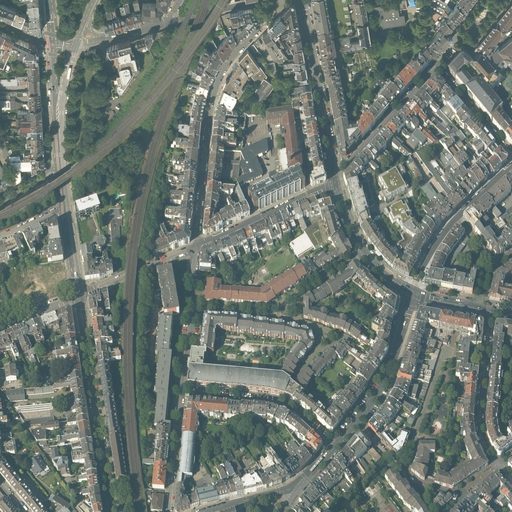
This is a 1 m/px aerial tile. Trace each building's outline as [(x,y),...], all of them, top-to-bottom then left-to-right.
[(156,0),(156,7),(162,8),(161,9),(167,9),(168,2),(170,2),(170,0),(156,0)] [(311,0),(314,9),(315,13),(328,11),(326,0),(311,0)] [(363,0),(361,0),(358,1),(354,1),(357,23),(368,22),(363,0)] [(381,21),(383,29),(392,28),(407,25),(405,15),(402,15),(402,13),(401,11),(408,9),(406,0),(400,0),(396,1),(397,5),(381,8),(381,6),(373,7),(375,17),(383,15),(384,20),(381,21)] [(434,11),(441,16),(444,10),(447,5),(439,1),(439,0),(430,0),(429,4),(427,8),(434,11)] [(458,0),(456,4),(465,13),(470,6),(475,0),(474,0),(458,0)] [(495,23),(504,30),(511,19),(511,0),(508,7),(495,23)] [(39,1),(28,2),(29,10),(30,10),(30,13),(40,12),(39,1)] [(292,4),(291,3),(286,8),(280,14),(286,20),(289,16),(290,16),(291,26),(298,23),(294,4),(292,4)] [(451,10),(447,5),(444,10),(457,22),(461,18),(465,13),(456,4),(451,10)] [(156,7),(142,6),(142,17),(146,17),(151,18),(151,17),(161,18),(161,9),(162,8),(156,7)] [(9,8),(7,7),(3,17),(12,20),(16,11),(9,8)] [(19,11),(16,10),(16,11),(12,20),(21,24),(22,20),(25,14),(23,13),(19,11)] [(252,10),(250,10),(249,10),(243,11),(245,18),(247,18),(248,20),(249,19),(250,20),(256,16),(253,12),(252,10)] [(438,26),(445,19),(453,27),(454,26),(456,24),(457,22),(444,10),(441,16),(434,11),(429,17),(437,25),(438,26)] [(330,20),(328,11),(315,13),(315,18),(317,29),(331,26),(330,20)] [(30,13),(30,16),(29,16),(30,21),(29,23),(31,24),(41,23),(40,12),(30,13)] [(142,23),(140,12),(137,13),(133,14),(135,25),(142,23)] [(241,27),(239,22),(237,13),(232,14),(229,15),(232,25),(236,23),(237,28),(238,28),(241,27)] [(128,15),(126,16),(129,27),(135,25),(133,14),(128,15)] [(286,20),(280,14),(277,18),(275,20),(273,23),(277,30),(281,27),(281,28),(288,22),(286,20)] [(123,17),(119,18),(122,29),(129,27),(126,16),(123,17)] [(253,18),(250,20),(249,19),(248,20),(247,21),(245,23),(250,29),(250,28),(257,21),(257,19),(256,16),(253,18)] [(122,29),(119,18),(116,19),(112,20),(115,30),(122,29)] [(445,19),(438,26),(448,34),(450,31),(453,27),(445,19)] [(41,23),(31,24),(29,23),(22,20),(21,24),(39,32),(42,30),(41,23)] [(108,21),(104,22),(106,31),(106,33),(115,30),(112,20),(108,21)] [(368,22),(357,23),(360,41),(361,49),(372,45),(368,22)] [(245,23),(243,26),(242,28),(241,27),(238,28),(237,29),(238,30),(244,36),(250,29),(245,23)] [(277,30),(273,23),(271,25),(268,28),(279,46),(283,43),(277,33),(279,32),(277,30)] [(288,30),(281,34),(282,37),(290,32),(299,30),(299,27),(298,23),(291,26),(289,28),(289,30),(288,31),(288,30)] [(504,30),(495,23),(491,28),(471,53),(470,53),(464,59),(466,61),(468,59),(469,59),(470,59),(471,60),(471,61),(473,63),(476,61),(479,64),(478,64),(479,65),(482,68),(482,69),(483,69),(486,72),(485,72),(486,73),(488,72),(493,77),(497,73),(495,71),(500,67),(490,55),(486,51),(491,48),(492,49),(496,43),(494,42),(504,30)] [(432,40),(426,47),(436,56),(440,52),(443,49),(448,44),(452,40),(452,38),(448,34),(438,26),(437,25),(428,34),(434,39),(432,40)] [(331,26),(317,29),(318,36),(319,41),(334,38),(332,26),(331,26)] [(279,46),(268,28),(266,30),(267,31),(266,32),(264,32),(270,41),(272,40),(275,44),(274,44),(274,46),(273,46),(279,55),(283,52),(279,46)] [(244,36),(238,30),(235,32),(234,30),(231,31),(232,33),(238,42),(241,39),(244,36)] [(299,30),(290,32),(282,37),(284,40),(289,37),(289,36),(290,35),(291,39),(292,38),(300,36),(300,33),(299,30)] [(238,42),(232,33),(230,35),(227,37),(227,38),(233,48),(238,42)] [(1,44),(6,46),(10,48),(15,38),(13,37),(6,34),(1,44)] [(268,43),(263,34),(260,36),(261,37),(261,36),(262,37),(262,38),(266,45),(269,44),(268,43)] [(209,36),(200,50),(197,55),(195,56),(197,57),(199,59),(200,59),(201,56),(199,56),(201,52),(203,53),(203,51),(208,54),(208,53),(210,54),(210,55),(211,55),(210,57),(211,57),(214,52),(208,47),(211,43),(213,42),(211,39),(209,36)] [(300,36),(292,38),(291,39),(292,44),(292,45),(294,44),(294,48),(302,46),(301,42),(300,36)] [(361,49),(360,41),(351,42),(349,36),(340,37),(342,52),(361,49)] [(511,36),(499,48),(498,47),(490,55),(500,67),(503,65),(500,61),(505,57),(508,61),(511,65),(511,36)] [(22,41),(15,38),(10,48),(10,50),(24,56),(29,44),(22,41)] [(227,38),(217,50),(223,60),(229,52),(233,48),(227,38)] [(334,38),(319,41),(320,47),(322,55),(333,53),(336,52),(334,38)] [(145,39),(136,42),(138,48),(138,50),(142,49),(143,50),(145,49),(146,48),(147,48),(146,46),(147,45),(145,39)] [(256,49),(261,45),(258,39),(253,45),(256,49)] [(130,42),(118,45),(120,50),(131,47),(130,43),(130,42)] [(432,61),(422,51),(411,42),(400,54),(412,64),(421,72),(425,68),(426,68),(428,65),(429,64),(432,61)] [(290,54),(283,43),(279,46),(283,52),(286,57),(290,54)] [(30,44),(29,44),(24,56),(23,58),(24,58),(38,57),(38,56),(38,49),(37,48),(37,47),(31,45),(30,44)] [(32,44),(31,45),(37,47),(37,48),(38,49),(38,56),(39,55),(39,49),(37,46),(32,44)] [(269,45),(269,44),(266,45),(265,47),(274,61),(274,62),(280,61),(277,56),(269,45)] [(10,50),(10,48),(6,46),(4,52),(2,51),(0,54),(0,63),(3,65),(10,50)] [(302,46),(294,48),(295,54),(293,54),(296,58),(304,57),(303,52),(302,46)] [(131,47),(120,50),(117,51),(120,61),(118,61),(119,68),(120,69),(121,72),(120,73),(114,75),(114,76),(107,78),(107,79),(108,84),(109,85),(109,86),(108,87),(107,88),(109,95),(110,96),(119,93),(120,92),(120,91),(126,89),(125,86),(129,85),(128,82),(131,82),(131,81),(131,78),(134,78),(134,77),(133,74),(136,73),(137,73),(136,70),(139,70),(139,69),(138,66),(139,65),(140,64),(138,58),(137,57),(136,58),(135,55),(134,54),(133,54),(132,50),(131,47)] [(426,47),(422,51),(432,61),(433,59),(435,57),(436,56),(426,47)] [(456,78),(460,74),(459,73),(455,69),(464,59),(470,53),(466,50),(464,48),(461,48),(448,63),(446,65),(446,67),(456,78)] [(217,50),(217,49),(216,50),(215,51),(221,63),(223,60),(217,50)] [(97,55),(95,50),(91,51),(87,52),(89,57),(93,56),(93,58),(97,57),(97,55)] [(221,63),(215,51),(214,52),(211,57),(210,57),(211,55),(210,55),(210,54),(208,53),(208,54),(203,51),(203,53),(201,52),(199,56),(201,56),(200,59),(218,68),(220,64),(221,63)] [(264,73),(247,51),(238,61),(239,63),(227,82),(226,81),(222,88),(222,89),(237,95),(238,96),(243,88),(241,86),(247,75),(249,76),(250,75),(251,75),(250,74),(251,73),(256,79),(260,83),(259,85),(251,97),(254,98),(262,104),(274,85),(265,79),(264,78),(262,75),(264,73)] [(279,55),(277,56),(280,61),(283,61),(288,60),(286,57),(283,52),(279,55)] [(333,53),(322,55),(323,63),(325,71),(336,69),(333,53)] [(296,58),(295,58),(288,60),(283,61),(284,64),(283,64),(283,65),(284,65),(293,63),(292,62),(294,62),(295,66),(305,64),(305,61),(304,57),(296,58)] [(502,70),(506,66),(507,62),(508,61),(505,57),(500,61),(503,65),(500,67),(495,71),(497,73),(499,71),(499,72),(502,70),(503,70),(502,70)] [(218,68),(200,59),(199,59),(197,64),(200,66),(201,64),(205,67),(206,66),(207,66),(205,70),(214,74),(216,71),(218,68)] [(274,61),(267,64),(277,79),(274,62),(274,61)] [(295,66),(284,68),(284,73),(292,71),(294,68),(296,68),(296,70),(295,71),(295,74),(296,74),(297,76),(307,74),(306,69),(305,64),(295,66)] [(418,75),(421,72),(412,64),(407,70),(408,71),(416,78),(418,75)] [(192,71),(194,72),(211,81),(213,78),(214,74),(205,70),(205,69),(203,72),(195,67),(192,71)] [(327,83),(340,81),(338,69),(336,69),(325,71),(326,77),(327,83)] [(384,74),(389,78),(393,73),(388,69),(384,74)] [(405,72),(402,76),(411,84),(413,81),(416,78),(408,71),(406,73),(405,72)] [(489,92),(478,79),(473,84),(462,71),(459,73),(460,74),(456,78),(466,90),(471,96),(490,120),(499,112),(502,108),(489,92)] [(486,73),(478,79),(489,92),(505,78),(499,72),(499,71),(497,73),(493,77),(488,72),(486,73)] [(211,81),(194,72),(192,76),(198,79),(201,81),(200,84),(209,88),(210,85),(211,81)] [(251,75),(250,75),(254,81),(255,82),(259,85),(260,83),(256,79),(251,73),(250,74),(251,75)] [(368,89),(375,96),(378,98),(390,86),(386,83),(380,76),(368,89)] [(397,82),(396,84),(404,91),(409,85),(411,84),(402,76),(401,77),(396,82),(397,82)] [(39,77),(29,78),(29,80),(29,84),(27,84),(27,87),(29,87),(29,89),(29,91),(40,90),(41,90),(41,88),(41,77),(39,77)] [(429,84),(437,91),(438,93),(441,90),(445,86),(437,77),(435,77),(429,84)] [(329,93),(342,91),(340,81),(327,83),(328,86),(329,93)] [(209,88),(200,84),(199,87),(197,87),(197,88),(188,85),(187,89),(197,92),(206,95),(207,91),(209,88)] [(392,85),(391,87),(400,96),(402,94),(404,91),(396,84),(394,86),(392,85)] [(427,85),(425,88),(433,96),(437,91),(429,84),(427,85)] [(390,86),(378,98),(389,109),(393,104),(400,96),(391,87),(390,86)] [(447,88),(445,86),(441,90),(445,95),(449,91),(447,88)] [(423,90),(420,93),(434,105),(436,102),(431,98),(433,96),(425,88),(423,90)] [(237,95),(222,89),(218,100),(228,104),(231,106),(237,95)] [(28,91),(29,99),(41,98),(40,90),(29,91),(28,91)] [(310,90),(289,94),(290,98),(299,96),(299,95),(301,95),(301,100),(311,98),(311,94),(310,90)] [(331,102),(343,100),(342,91),(329,93),(330,98),(331,102)] [(452,95),(449,91),(445,95),(439,102),(441,103),(444,107),(447,105),(455,98),(452,95)] [(0,100),(10,100),(10,96),(10,92),(0,92),(0,100)] [(193,108),(203,110),(204,104),(204,103),(206,95),(197,92),(195,99),(194,99),(194,102),(193,108)] [(417,97),(414,100),(422,108),(425,105),(427,107),(429,104),(431,106),(430,106),(436,112),(439,109),(434,105),(420,93),(417,97)] [(379,102),(375,106),(384,114),(386,112),(389,109),(378,98),(375,96),(372,99),(376,102),(377,101),(379,102)] [(41,106),(41,98),(29,99),(29,103),(29,107),(30,107),(41,106)] [(301,100),(300,100),(301,103),(301,105),(299,104),(292,106),(292,110),(299,109),(313,106),(312,103),(311,98),(301,100)] [(459,103),(455,98),(447,105),(457,116),(465,110),(459,103)] [(0,108),(15,108),(15,100),(14,99),(10,100),(0,100),(0,108)] [(228,104),(218,100),(217,105),(216,110),(232,112),(233,109),(230,108),(227,108),(228,104)] [(332,113),(345,111),(343,100),(331,102),(332,109),(332,113)] [(413,101),(410,104),(424,117),(426,114),(422,111),(424,109),(422,108),(414,100),(413,101)] [(365,106),(371,111),(379,119),(382,117),(384,114),(375,106),(373,108),(368,103),(365,106)] [(405,110),(404,111),(411,118),(413,117),(414,116),(416,118),(418,116),(420,117),(419,118),(427,125),(429,122),(424,117),(410,104),(405,110)] [(313,106),(299,109),(300,111),(303,111),(304,116),(306,116),(306,115),(314,114),(313,110),(313,106)] [(203,110),(193,108),(192,114),(191,114),(191,117),(191,124),(200,125),(201,117),(203,110)] [(298,154),(294,118),(297,117),(300,117),(300,116),(300,111),(299,109),(292,110),(276,112),(265,113),(266,123),(273,123),(282,121),(283,130),(280,130),(280,136),(281,136),(282,138),(284,138),(285,149),(278,149),(278,152),(280,170),(302,168),(301,154),(298,154)] [(362,111),(366,115),(375,124),(377,121),(379,119),(371,111),(369,113),(364,109),(362,111)] [(232,112),(216,110),(215,113),(214,117),(226,118),(226,115),(237,116),(237,112),(232,112)] [(467,112),(465,110),(457,116),(454,118),(458,124),(459,123),(469,115),(467,112)] [(345,111),(332,113),(333,119),(334,125),(347,123),(345,111)] [(404,111),(402,113),(399,116),(414,130),(419,125),(411,118),(404,111)] [(509,123),(499,112),(490,120),(495,126),(500,131),(507,125),(509,123)] [(314,114),(306,115),(306,116),(304,116),(300,116),(300,117),(301,121),(305,120),(305,121),(301,122),(302,124),(305,124),(315,122),(315,119),(314,116),(314,114)] [(366,115),(357,126),(359,136),(361,138),(369,130),(375,124),(366,115)] [(469,115),(459,123),(463,128),(464,128),(465,127),(473,120),(471,118),(469,115)] [(414,130),(399,116),(397,118),(394,121),(402,129),(405,126),(412,133),(414,130)] [(226,118),(214,117),(214,120),(214,124),(235,126),(237,126),(237,122),(225,121),(226,118)] [(446,129),(433,117),(429,122),(442,133),(446,129)] [(476,124),(473,120),(465,127),(471,134),(479,127),(476,124)] [(397,134),(399,132),(406,138),(407,138),(409,140),(412,137),(402,129),(394,121),(392,124),(389,127),(397,134)] [(315,122),(305,124),(306,128),(303,128),(303,132),(317,129),(316,126),(315,122)] [(351,122),(347,123),(349,134),(347,135),(349,144),(345,148),(346,155),(348,154),(348,152),(351,149),(355,145),(356,145),(361,140),(360,139),(361,138),(359,136),(357,126),(352,127),(351,122)] [(346,156),(346,155),(345,148),(349,144),(347,135),(349,134),(347,123),(334,125),(336,133),(340,156),(343,156),(346,156)] [(189,135),(189,137),(199,138),(199,136),(200,125),(191,124),(190,124),(190,128),(188,128),(188,127),(178,126),(177,133),(186,134),(186,135),(189,135)] [(446,129),(442,133),(447,138),(448,137),(454,134),(459,132),(452,124),(446,129)] [(507,125),(500,131),(502,134),(505,137),(511,130),(510,128),(507,125)] [(384,132),(400,147),(402,146),(403,145),(394,137),(397,134),(389,127),(387,129),(384,132)] [(465,127),(464,128),(464,129),(460,133),(465,139),(471,134),(465,127)] [(481,130),(479,127),(471,134),(476,139),(484,133),(481,130)] [(317,129),(303,132),(304,134),(307,134),(308,139),(309,143),(319,141),(318,136),(317,129)] [(224,132),(213,131),(213,134),(212,138),(233,140),(234,136),(225,135),(225,136),(223,136),(224,132)] [(425,131),(421,136),(432,145),(438,142),(425,131)] [(381,136),(377,140),(386,147),(387,146),(388,146),(390,144),(398,150),(400,147),(384,132),(381,136)] [(417,132),(412,137),(425,149),(426,148),(428,147),(432,145),(421,136),(417,132)] [(486,136),(484,133),(476,139),(478,142),(472,148),(474,151),(475,151),(489,139),(486,136)] [(459,151),(463,146),(454,134),(448,137),(451,140),(447,143),(444,139),(440,142),(447,151),(453,159),(461,168),(468,176),(470,173),(464,166),(468,163),(463,156),(461,154),(459,156),(452,147),(454,145),(459,151)] [(199,138),(189,137),(188,142),(186,141),(176,140),(175,146),(185,147),(185,148),(188,148),(187,151),(198,151),(198,146),(199,138)] [(425,149),(412,137),(409,140),(407,143),(414,150),(417,152),(420,151),(425,149)] [(267,138),(241,148),(241,151),(243,156),(240,157),(240,160),(239,167),(241,166),(244,173),(238,176),(238,177),(237,184),(238,184),(241,183),(252,179),(253,178),(261,174),(263,172),(255,156),(258,155),(262,153),(266,151),(268,149),(267,138)] [(491,142),(489,139),(475,151),(477,155),(484,149),(486,152),(487,152),(494,146),(491,142)] [(375,142),(373,144),(381,152),(388,158),(390,155),(384,150),(386,147),(377,140),(375,142)] [(5,141),(0,141),(0,142),(4,159),(10,158),(9,157),(9,156),(8,150),(5,141)] [(309,143),(305,143),(306,146),(309,145),(311,155),(321,153),(320,148),(319,141),(309,143)] [(372,146),(369,149),(382,161),(384,159),(384,158),(379,154),(381,152),(373,144),(372,146)] [(474,151),(472,148),(469,144),(467,146),(465,144),(463,146),(468,152),(470,154),(474,151)] [(411,155),(402,146),(400,147),(398,150),(406,157),(409,156),(411,155)] [(497,148),(494,146),(487,152),(492,158),(494,159),(501,167),(506,163),(507,161),(507,160),(499,152),(497,148)] [(222,148),(211,147),(211,151),(210,157),(222,158),(223,155),(224,155),(224,153),(223,153),(223,152),(223,148),(222,148)] [(365,153),(372,160),(378,165),(382,161),(369,149),(367,151),(365,153)] [(198,151),(187,151),(187,155),(186,155),(185,162),(182,162),(183,159),(173,158),(172,162),(176,163),(197,165),(197,158),(198,151)] [(417,152),(416,153),(430,173),(442,188),(446,186),(444,183),(436,172),(420,151),(417,152)] [(461,168),(458,171),(456,170),(459,168),(445,151),(442,154),(454,171),(459,176),(460,177),(464,183),(467,185),(469,183),(466,179),(465,179),(468,176),(461,168)] [(474,160),(470,154),(468,152),(463,156),(468,163),(474,170),(478,166),(477,164),(474,160)] [(321,157),(321,153),(311,155),(307,155),(308,159),(311,159),(312,161),(311,161),(312,164),(322,162),(321,157)] [(368,165),(375,171),(378,170),(370,162),(372,160),(365,153),(363,156),(361,158),(368,165)] [(454,171),(442,154),(439,156),(442,160),(441,161),(442,163),(441,164),(447,172),(455,182),(457,185),(458,186),(460,183),(456,179),(459,176),(454,171)] [(34,160),(34,165),(31,165),(32,173),(37,170),(44,166),(45,165),(45,164),(44,163),(44,155),(33,155),(31,156),(31,160),(34,160)] [(21,179),(20,169),(28,168),(28,174),(29,175),(32,173),(31,165),(31,160),(31,156),(27,156),(22,156),(20,156),(9,157),(10,158),(14,173),(16,182),(21,179)] [(406,157),(403,158),(417,183),(422,180),(409,156),(406,157)] [(222,158),(210,157),(210,161),(209,174),(219,175),(220,175),(220,172),(221,172),(222,162),(222,158)] [(359,160),(356,163),(364,169),(368,174),(371,172),(371,171),(366,167),(368,165),(361,158),(359,160)] [(490,176),(493,174),(486,166),(482,160),(479,163),(476,158),(474,160),(477,164),(478,166),(488,178),(490,176)] [(239,167),(240,160),(231,159),(230,162),(234,163),(232,177),(238,177),(238,176),(239,167)] [(501,167),(494,159),(486,166),(493,174),(493,175),(497,171),(501,167)] [(175,165),(176,163),(172,162),(164,162),(163,171),(169,172),(170,164),(173,164),(173,165),(175,165)] [(322,162),(312,164),(312,166),(313,166),(313,169),(310,169),(310,174),(324,171),(323,167),(322,162)] [(197,165),(176,163),(175,165),(175,166),(185,168),(185,170),(196,171),(197,165)] [(355,164),(352,167),(360,174),(364,178),(366,176),(366,175),(363,172),(364,172),(362,171),(364,169),(356,163),(355,164)] [(448,180),(444,174),(439,166),(436,168),(438,170),(436,172),(444,183),(448,180)] [(488,179),(488,178),(478,166),(474,170),(484,183),(486,181),(488,179)] [(345,175),(343,177),(346,186),(356,183),(355,180),(360,174),(352,167),(345,175)] [(391,199),(407,190),(400,178),(405,175),(400,167),(379,179),(385,192),(381,194),(385,202),(391,199)] [(483,184),(484,183),(474,170),(470,173),(468,176),(472,180),(478,188),(480,186),(483,184)] [(324,171),(310,174),(311,175),(312,177),(311,177),(312,180),(310,181),(312,186),(314,185),(324,181),(326,180),(324,171)] [(302,179),(299,172),(277,181),(275,178),(269,181),(270,184),(248,194),(254,208),(283,196),(305,186),(302,179)] [(448,180),(451,184),(453,183),(455,182),(447,172),(444,174),(448,180)] [(0,187),(1,189),(1,190),(3,189),(12,184),(16,182),(14,173),(8,176),(6,177),(1,180),(3,184),(1,185),(0,185),(0,187)] [(196,175),(185,173),(184,177),(169,176),(168,181),(171,181),(195,183),(195,179),(196,175)] [(511,173),(505,180),(503,181),(508,189),(510,188),(511,186),(511,173)] [(219,175),(209,174),(208,178),(208,184),(218,185),(219,175)] [(448,180),(444,183),(446,186),(452,193),(453,195),(457,191),(457,190),(453,186),(451,184),(448,180)] [(477,190),(478,188),(472,180),(469,183),(467,185),(474,192),(477,190)] [(195,183),(171,181),(171,184),(182,185),(184,185),(183,189),(194,190),(194,186),(195,183)] [(350,198),(352,207),(373,200),(368,181),(366,181),(356,183),(346,186),(347,190),(350,198)] [(498,185),(494,189),(502,200),(509,194),(511,193),(508,189),(503,181),(501,183),(498,185)] [(472,194),(474,192),(467,185),(464,183),(462,185),(461,184),(460,183),(458,186),(460,187),(469,197),(470,196),(472,194)] [(218,185),(208,184),(207,190),(207,196),(218,197),(219,190),(220,190),(222,192),(228,192),(230,191),(233,191),(235,187),(218,185)] [(238,184),(237,184),(235,187),(240,200),(239,200),(241,205),(238,206),(243,216),(248,213),(250,213),(238,184)] [(428,184),(421,189),(422,191),(430,201),(434,197),(436,196),(428,184)] [(446,186),(442,188),(443,190),(447,195),(446,196),(450,199),(453,196),(453,195),(452,193),(446,186)] [(467,199),(469,197),(460,187),(457,190),(457,191),(462,197),(465,200),(467,199)] [(183,189),(183,192),(170,191),(170,195),(193,198),(194,193),(194,190),(183,189)] [(494,209),(502,200),(494,189),(490,193),(486,198),(494,208),(494,209)] [(464,202),(465,200),(462,197),(457,191),(453,195),(453,196),(456,199),(462,204),(464,202)] [(193,198),(170,195),(170,200),(182,201),(181,204),(193,205),(193,199),(193,198)] [(238,206),(236,207),(234,202),(233,203),(230,195),(227,198),(231,207),(236,219),(237,218),(243,216),(238,206)] [(436,199),(443,206),(446,203),(438,195),(436,196),(434,197),(436,199)] [(218,197),(207,196),(206,199),(205,207),(205,212),(211,212),(215,213),(215,210),(216,210),(217,204),(218,204),(219,197),(218,197)] [(454,212),(457,209),(460,205),(462,204),(456,199),(453,196),(450,199),(448,201),(447,202),(446,203),(443,206),(452,214),(454,212)] [(74,206),(76,217),(92,211),(100,208),(96,198),(74,206)] [(481,202),(475,207),(484,216),(494,208),(486,198),(481,202)] [(314,199),(306,203),(311,215),(312,217),(315,215),(321,213),(334,210),(332,201),(317,205),(314,199)] [(449,216),(452,214),(443,206),(436,199),(432,203),(447,219),(449,216)] [(375,205),(373,200),(352,207),(354,213),(355,215),(357,219),(358,222),(360,225),(361,229),(370,223),(371,223),(369,216),(369,215),(368,212),(367,210),(375,205)] [(405,202),(395,206),(386,211),(392,224),(397,221),(402,230),(409,225),(413,222),(410,215),(411,214),(405,202)] [(445,220),(447,219),(432,203),(431,202),(426,207),(433,215),(441,224),(443,222),(445,220)] [(311,215),(306,203),(302,205),(297,207),(301,217),(306,215),(307,217),(311,215)] [(193,205),(181,204),(181,207),(178,207),(177,208),(166,207),(165,210),(192,213),(192,210),(193,205)] [(231,207),(224,210),(225,211),(220,213),(221,214),(218,215),(222,224),(231,221),(236,219),(231,207)] [(301,217),(297,207),(294,208),(291,209),(295,219),(298,218),(300,224),(301,224),(303,231),(304,231),(307,229),(301,217)] [(439,227),(441,224),(433,215),(426,207),(423,209),(429,216),(425,220),(426,221),(435,231),(439,227)] [(471,211),(479,219),(481,217),(481,218),(481,219),(485,224),(489,222),(484,216),(475,207),(473,210),(471,211)] [(507,213),(500,218),(502,221),(511,214),(511,207),(506,212),(507,213)] [(112,242),(112,241),(120,241),(119,225),(122,225),(121,218),(116,218),(116,213),(121,213),(121,208),(110,209),(111,237),(104,237),(104,238),(105,238),(105,239),(106,240),(106,241),(106,242),(105,243),(105,244),(111,244),(111,242),(112,242)] [(295,219),(291,209),(288,211),(285,212),(289,222),(292,228),(296,227),(294,222),(293,220),(295,219)] [(192,213),(165,210),(165,214),(180,216),(180,220),(191,221),(192,215),(192,213)] [(335,212),(334,210),(321,213),(322,220),(336,216),(335,212)] [(480,221),(479,219),(471,211),(465,217),(465,218),(472,227),(475,229),(479,226),(477,224),(480,221)] [(211,212),(205,212),(205,215),(204,220),(204,224),(203,230),(204,230),(206,231),(222,224),(218,215),(213,217),(211,212)] [(289,222),(285,212),(282,213),(279,214),(287,232),(289,231),(290,230),(288,224),(287,225),(286,223),(289,222)] [(287,232),(279,214),(276,216),(273,217),(278,227),(281,226),(281,227),(283,233),(287,232)] [(511,214),(502,221),(505,226),(511,221),(511,214)] [(338,223),(336,216),(322,220),(320,221),(307,229),(304,231),(305,233),(313,246),(315,249),(321,246),(323,248),(330,242),(333,240),(341,234),(338,223)] [(282,237),(278,227),(273,217),(270,218),(269,219),(276,237),(277,239),(282,237)] [(49,229),(49,231),(59,230),(58,224),(57,221),(58,220),(58,219),(55,218),(54,218),(54,219),(39,227),(41,232),(45,232),(44,229),(49,229)] [(180,220),(170,219),(169,222),(177,223),(177,224),(180,224),(180,227),(190,228),(191,223),(191,221),(180,220)] [(271,239),(276,237),(269,219),(265,220),(264,221),(268,231),(271,239)] [(253,237),(268,231),(264,221),(254,225),(249,227),(253,237)] [(423,228),(431,236),(433,234),(434,232),(435,231),(426,221),(424,223),(425,224),(422,226),(423,228)] [(505,226),(502,221),(496,226),(499,231),(505,226)] [(431,236),(423,228),(421,230),(414,222),(413,222),(409,225),(426,244),(431,238),(431,236)] [(173,234),(170,236),(168,233),(164,223),(160,224),(163,231),(169,247),(172,246),(173,246),(175,245),(177,244),(173,234)] [(368,240),(377,235),(375,231),(376,231),(373,226),(373,227),(371,225),(370,223),(361,229),(362,231),(365,236),(368,240)] [(422,252),(426,244),(409,225),(402,230),(416,240),(415,242),(414,242),(410,249),(409,249),(404,257),(405,258),(415,264),(421,255),(422,252)] [(484,234),(479,226),(475,229),(478,234),(480,237),(484,234)] [(39,227),(29,231),(34,240),(35,242),(39,240),(39,239),(40,238),(39,237),(43,235),(41,232),(39,227)] [(180,227),(179,231),(176,232),(175,231),(172,233),(173,234),(177,244),(182,242),(185,241),(189,239),(190,235),(190,232),(190,228),(180,227)] [(253,237),(249,227),(245,229),(242,230),(246,241),(250,239),(253,247),(256,246),(253,237)] [(448,237),(457,244),(465,235),(466,234),(456,227),(452,232),(448,237)] [(48,231),(50,243),(60,242),(59,234),(59,230),(49,231),(48,231)] [(246,241),(242,230),(238,232),(235,233),(239,244),(244,242),(244,243),(244,244),(246,250),(250,249),(246,241)] [(29,231),(22,234),(31,252),(34,250),(32,245),(33,244),(31,242),(34,240),(29,231)] [(163,231),(159,233),(161,237),(161,239),(157,241),(158,242),(154,244),(153,254),(161,251),(165,249),(169,247),(163,231)] [(268,231),(253,237),(256,246),(257,248),(262,246),(262,247),(269,244),(268,243),(273,242),(271,239),(268,231)] [(383,231),(377,235),(384,243),(388,240),(383,231)] [(484,234),(480,237),(484,241),(487,245),(495,240),(488,231),(484,234)] [(511,245),(511,235),(510,232),(502,237),(501,239),(502,240),(508,248),(510,247),(511,245)] [(231,235),(228,236),(236,255),(240,254),(238,247),(237,247),(236,247),(236,246),(239,244),(235,233),(231,235)] [(297,256),(313,246),(305,233),(290,243),(297,256)] [(342,236),(341,234),(333,240),(330,242),(333,246),(339,243),(344,239),(342,236)] [(375,250),(384,243),(377,235),(368,240),(373,246),(375,250)] [(457,244),(463,248),(469,240),(465,235),(457,244)] [(19,236),(12,239),(18,250),(19,253),(24,251),(21,245),(22,244),(21,241),(22,241),(19,236)] [(104,244),(105,244),(105,243),(106,242),(106,241),(106,240),(105,239),(105,238),(104,238),(104,237),(103,237),(102,237),(102,236),(101,236),(100,237),(99,237),(97,238),(97,240),(96,241),(97,243),(98,244),(98,245),(99,245),(99,246),(100,246),(102,246),(103,246),(103,245),(104,244)] [(236,255),(228,236),(224,238),(219,240),(224,250),(228,248),(232,258),(236,255)] [(450,254),(457,258),(460,254),(463,248),(457,244),(448,237),(445,242),(441,248),(450,254)] [(18,250),(12,239),(3,244),(7,255),(9,259),(12,257),(11,254),(10,253),(15,250),(15,252),(18,250)] [(339,243),(333,246),(336,251),(338,253),(340,257),(341,259),(346,255),(352,252),(349,247),(344,239),(339,243)] [(224,259),(221,252),(224,250),(219,240),(216,242),(213,243),(217,253),(221,261),(224,259)] [(379,255),(383,259),(395,246),(392,241),(389,243),(388,240),(384,243),(375,250),(379,255)] [(508,248),(502,240),(498,243),(495,240),(487,245),(496,257),(508,248)] [(44,252),(62,250),(61,245),(60,242),(50,243),(49,243),(50,247),(48,247),(43,248),(44,252)] [(213,243),(206,246),(203,247),(201,249),(199,265),(211,266),(211,265),(215,266),(216,259),(214,255),(217,253),(213,243)] [(91,256),(92,255),(92,251),(101,250),(101,246),(81,248),(81,251),(82,258),(91,256)] [(390,266),(392,268),(398,260),(401,255),(399,253),(395,246),(383,259),(386,262),(390,266)] [(436,255),(447,260),(450,254),(441,248),(439,251),(436,255)] [(51,255),(52,260),(63,258),(62,253),(62,250),(44,252),(40,253),(40,257),(49,256),(51,255)] [(338,253),(336,251),(325,257),(322,254),(313,260),(311,261),(315,267),(318,271),(320,270),(324,268),(332,263),(336,260),(340,257),(338,253)] [(107,252),(102,253),(106,274),(112,271),(117,270),(116,261),(112,262),(112,261),(108,262),(107,252)] [(105,275),(106,274),(102,253),(99,254),(100,259),(97,259),(96,260),(97,262),(97,265),(101,264),(102,268),(100,268),(98,270),(99,276),(99,277),(105,275)] [(449,268),(453,263),(457,258),(450,254),(447,260),(443,270),(441,275),(443,276),(444,273),(450,271),(449,268)] [(431,266),(443,270),(447,260),(436,255),(432,264),(431,266)] [(83,261),(83,265),(97,262),(96,260),(97,259),(96,257),(92,259),(91,256),(82,258),(83,261)] [(8,257),(3,258),(6,266),(11,264),(8,257)] [(412,270),(415,264),(405,258),(402,262),(398,260),(392,268),(408,277),(412,270)] [(303,264),(300,266),(304,272),(307,276),(308,275),(309,276),(311,275),(310,274),(312,273),(311,273),(312,272),(313,273),(314,273),(315,273),(318,271),(315,267),(311,261),(309,262),(307,264),(306,262),(305,263),(303,264)] [(97,262),(83,265),(85,276),(86,277),(87,277),(99,276),(98,270),(97,265),(97,262)] [(348,271),(352,280),(362,270),(358,263),(347,269),(348,271)] [(511,263),(503,270),(508,277),(510,276),(511,276),(511,263)] [(295,277),(298,283),(299,282),(302,281),(301,280),(307,276),(304,272),(300,266),(291,272),(295,277)] [(424,284),(427,285),(433,286),(441,287),(443,276),(441,275),(443,270),(431,266),(431,269),(429,273),(427,272),(424,284)] [(161,288),(165,315),(172,313),(179,312),(171,269),(158,271),(159,281),(156,282),(157,288),(161,288)] [(357,277),(359,279),(366,273),(364,271),(362,270),(352,280),(353,281),(356,279),(356,278),(357,277)] [(492,285),(503,287),(504,279),(506,278),(508,277),(503,270),(501,271),(494,276),(493,281),(492,285)] [(335,278),(341,289),(349,282),(352,280),(348,271),(344,273),(335,278)] [(295,277),(291,272),(288,274),(287,272),(284,274),(285,275),(280,279),(283,283),(283,284),(286,289),(287,289),(290,288),(291,289),(292,288),(292,286),(293,286),(294,286),(296,285),(295,285),(298,283),(295,277)] [(461,273),(457,272),(455,278),(452,290),(457,291),(462,292),(464,284),(465,280),(466,275),(461,273)] [(368,274),(366,273),(359,279),(361,281),(360,281),(357,284),(358,286),(359,286),(368,277),(370,276),(368,274)] [(455,278),(443,276),(441,287),(444,288),(448,289),(452,290),(455,278)] [(464,284),(462,292),(465,293),(472,294),(473,289),(476,277),(471,276),(469,285),(464,284)] [(371,280),(368,277),(359,286),(365,291),(373,282),(371,280)] [(10,300),(15,298),(8,278),(3,280),(10,300)] [(283,283),(280,279),(280,278),(275,281),(275,280),(271,282),(272,283),(267,286),(271,291),(272,293),(274,296),(278,294),(278,295),(280,294),(280,293),(280,292),(281,292),(282,293),(284,292),(283,291),(286,289),(283,284),(283,283)] [(341,289),(335,278),(332,281),(327,283),(326,284),(326,285),(332,294),(333,295),(334,294),(338,292),(339,291),(341,289)] [(219,293),(220,286),(220,280),(214,279),(207,279),(207,282),(206,288),(205,299),(216,300),(218,298),(219,293)] [(376,284),(373,282),(365,291),(370,296),(378,286),(376,284)] [(315,303),(314,303),(315,304),(318,302),(319,302),(321,301),(327,297),(329,296),(328,296),(330,295),(332,294),(326,285),(316,291),(310,295),(315,303)] [(503,301),(510,302),(511,302),(511,289),(510,289),(503,287),(492,285),(489,298),(503,301)] [(225,299),(229,300),(230,294),(230,288),(220,286),(219,293),(218,298),(225,299)] [(271,291),(267,286),(266,287),(260,290),(258,290),(258,296),(257,302),(267,303),(269,302),(269,301),(270,301),(273,299),(275,298),(274,296),(272,293),(271,291)] [(377,297),(383,290),(381,288),(378,286),(370,296),(372,298),(374,295),(377,297)] [(25,292),(29,304),(40,299),(36,288),(25,292)] [(103,290),(99,291),(101,303),(105,302),(104,303),(105,310),(106,309),(110,309),(109,303),(107,288),(103,290)] [(235,300),(241,301),(242,295),(243,289),(230,288),(230,294),(229,300),(235,300)] [(245,301),(257,302),(258,296),(258,290),(243,289),(242,295),(241,301),(245,301)] [(388,296),(389,295),(387,293),(383,290),(377,297),(375,300),(380,305),(382,303),(388,296)] [(88,298),(89,304),(91,312),(97,311),(97,308),(96,304),(101,303),(99,291),(90,296),(89,297),(88,298)] [(315,303),(310,295),(303,297),(303,304),(303,306),(303,309),(302,318),(309,320),(312,310),(311,310),(311,307),(311,305),(314,303),(315,303)] [(386,309),(390,312),(394,316),(396,316),(396,314),(398,303),(398,302),(397,301),(389,295),(388,296),(382,303),(384,304),(382,307),(386,309)] [(68,307),(54,313),(57,319),(62,317),(63,328),(74,327),(71,309),(69,308),(68,307)] [(110,309),(106,309),(107,316),(108,317),(111,317),(114,316),(113,308),(110,309)] [(142,364),(148,364),(151,308),(146,308),(142,364)] [(393,317),(394,316),(390,312),(386,309),(377,321),(376,322),(385,327),(386,327),(389,329),(390,326),(392,322),(393,317)] [(91,315),(92,320),(104,318),(103,316),(103,312),(102,313),(102,310),(97,311),(91,312),(91,315)] [(328,327),(332,317),(328,315),(326,314),(327,313),(323,312),(321,311),(321,312),(319,311),(319,312),(314,310),(314,311),(312,310),(309,320),(328,327)] [(429,327),(429,326),(430,313),(427,313),(419,311),(415,325),(425,328),(424,329),(425,329),(429,330),(429,327)] [(49,316),(40,319),(44,328),(47,327),(48,328),(51,327),(53,326),(58,323),(57,319),(54,313),(49,316)] [(216,332),(216,329),(210,320),(207,314),(204,313),(203,330),(209,331),(216,332)] [(435,314),(430,313),(429,326),(434,327),(438,327),(441,316),(435,314)] [(212,314),(207,314),(210,320),(216,329),(218,328),(220,328),(221,322),(221,315),(212,314)] [(221,314),(221,315),(221,322),(220,328),(220,329),(225,329),(225,330),(230,330),(231,330),(236,330),(237,324),(237,323),(238,317),(238,316),(229,315),(221,314)] [(449,317),(441,316),(438,327),(445,329),(445,330),(449,330),(453,330),(453,331),(454,330),(455,321),(455,318),(449,317)] [(108,317),(104,318),(92,320),(92,323),(93,328),(102,326),(102,323),(112,321),(111,317),(108,317)] [(245,318),(238,317),(237,323),(237,324),(236,330),(236,331),(241,332),(246,333),(246,332),(251,333),(252,327),(252,326),(253,319),(253,318),(245,318)] [(348,334),(353,323),(352,324),(347,322),(345,321),(346,320),(342,318),(340,318),(340,319),(338,318),(338,319),(333,317),(332,317),(328,327),(348,334)] [(159,329),(171,330),(171,322),(173,322),(173,321),(173,319),(172,319),(164,318),(160,318),(159,329)] [(458,332),(461,333),(464,320),(460,319),(455,318),(455,321),(454,330),(458,332)] [(40,319),(32,323),(40,340),(44,339),(41,331),(45,330),(44,328),(40,319)] [(261,320),(253,319),(252,326),(252,327),(251,333),(251,334),(257,335),(262,335),(267,336),(268,329),(268,328),(269,322),(269,321),(261,320)] [(462,342),(470,341),(472,335),(474,322),(468,321),(464,320),(461,333),(460,338),(460,341),(462,342)] [(390,330),(389,329),(386,327),(385,327),(376,322),(375,321),(372,326),(372,329),(378,332),(379,332),(379,333),(377,336),(379,337),(382,338),(383,338),(388,340),(389,335),(389,333),(390,331),(390,330)] [(474,322),(472,335),(482,335),(483,327),(483,323),(482,322),(479,321),(474,322)] [(277,323),(269,322),(268,328),(268,329),(267,336),(273,337),(278,338),(284,338),(284,337),(284,331),(285,325),(285,324),(277,323)] [(32,323),(25,326),(29,336),(33,335),(36,342),(40,340),(32,323)] [(353,323),(348,334),(357,340),(361,334),(358,332),(361,329),(356,326),(353,323)] [(495,325),(495,327),(494,337),(493,342),(503,343),(506,325),(497,323),(496,324),(495,325)] [(290,326),(285,325),(284,331),(284,337),(286,337),(285,338),(295,341),(295,340),(298,341),(298,340),(299,335),(301,329),(298,328),(293,327),(290,326)] [(425,328),(415,325),(414,329),(413,332),(411,336),(422,340),(423,336),(425,329),(424,329),(425,328)] [(511,325),(510,325),(506,325),(503,343),(511,343),(511,325)] [(25,326),(18,329),(27,348),(27,350),(31,348),(27,339),(26,339),(25,337),(29,336),(25,326)] [(93,330),(94,334),(108,332),(110,332),(114,331),(113,327),(103,329),(102,326),(93,328),(93,330)] [(361,329),(358,332),(361,334),(363,336),(368,329),(367,329),(363,326),(362,327),(361,329)] [(74,327),(63,328),(61,329),(63,336),(75,334),(74,327)] [(18,329),(12,331),(16,341),(20,340),(20,341),(19,341),(23,350),(27,348),(18,329)] [(158,341),(169,342),(170,334),(172,334),(172,333),(172,332),(170,332),(171,330),(159,329),(158,341)] [(301,329),(299,335),(298,340),(301,342),(299,345),(303,349),(308,353),(314,345),(313,342),(314,342),(313,338),(311,334),(310,332),(301,329)] [(429,330),(425,329),(423,336),(425,336),(423,340),(425,341),(430,340),(432,331),(429,330)] [(215,339),(216,332),(209,331),(203,330),(202,330),(201,340),(200,350),(200,351),(207,352),(214,352),(214,351),(214,345),(215,345),(215,339)] [(12,331),(5,334),(11,347),(14,355),(18,353),(14,344),(13,344),(13,343),(16,341),(12,331)] [(95,341),(109,339),(108,332),(94,334),(94,337),(95,341)] [(5,334),(0,336),(0,337),(5,349),(11,347),(5,334)] [(63,336),(55,337),(55,341),(65,340),(65,343),(76,341),(75,334),(63,336)] [(362,343),(366,338),(363,336),(361,334),(357,340),(360,342),(362,343)] [(422,340),(411,336),(410,339),(409,343),(408,346),(419,350),(421,350),(421,351),(428,350),(433,349),(433,350),(434,350),(434,349),(436,342),(430,340),(425,341),(423,340),(422,340)] [(389,341),(388,340),(383,338),(382,338),(379,337),(377,342),(376,344),(379,346),(386,350),(386,348),(388,343),(389,341)] [(109,339),(95,341),(95,344),(96,350),(106,348),(105,344),(109,343),(112,343),(112,340),(111,339),(109,339)] [(482,340),(470,341),(468,351),(472,351),(480,351),(482,340)] [(76,341),(65,343),(66,346),(55,347),(55,352),(77,349),(76,341)] [(169,342),(158,341),(156,352),(159,353),(168,354),(169,348),(170,348),(170,347),(171,345),(169,345),(169,342)] [(347,353),(351,348),(352,347),(344,341),(340,346),(337,344),(334,348),(332,352),(337,357),(340,359),(346,352),(347,353)] [(459,344),(458,349),(458,356),(469,357),(468,355),(468,351),(470,341),(462,342),(462,345),(459,344)] [(492,353),(501,354),(502,346),(503,346),(503,343),(493,342),(493,347),(492,353)] [(375,349),(370,356),(369,358),(374,362),(380,365),(381,364),(384,359),(386,355),(388,351),(386,350),(379,346),(376,344),(374,347),(375,349)] [(305,355),(308,353),(303,349),(299,345),(298,345),(297,347),(296,347),(290,354),(290,355),(289,357),(294,360),(294,361),(298,364),(303,359),(306,355),(305,355)] [(419,350),(408,346),(407,349),(406,352),(405,356),(418,360),(420,352),(421,350),(419,350)] [(35,351),(34,347),(31,348),(27,350),(28,351),(30,357),(35,355),(34,351),(35,351)] [(109,350),(106,350),(106,348),(96,350),(97,351),(97,356),(119,353),(118,349),(110,350),(109,350)] [(350,355),(352,356),(356,351),(354,350),(351,348),(347,353),(350,355)] [(77,349),(55,352),(56,356),(67,355),(67,358),(78,356),(77,349)] [(337,357),(332,352),(329,349),(324,355),(319,360),(327,366),(328,367),(337,357)] [(439,351),(434,349),(434,350),(433,350),(433,354),(429,355),(430,360),(436,362),(439,351)] [(206,387),(207,370),(203,369),(204,357),(204,356),(206,357),(207,352),(200,351),(191,350),(190,358),(189,368),(188,385),(206,387)] [(358,352),(356,351),(352,356),(355,358),(358,361),(362,355),(358,352)] [(120,353),(119,353),(97,356),(98,359),(98,363),(108,362),(109,362),(108,358),(111,357),(111,358),(111,359),(121,357),(120,353)] [(158,366),(170,367),(171,360),(171,354),(168,354),(159,353),(158,366)] [(501,354),(492,353),(491,362),(490,371),(501,368),(502,356),(501,356),(501,354)] [(352,356),(350,355),(344,362),(347,365),(348,366),(355,358),(352,356)] [(365,357),(362,355),(358,361),(364,365),(368,358),(366,356),(365,357)] [(78,356),(67,358),(68,363),(67,363),(67,362),(62,363),(62,362),(57,363),(58,367),(79,364),(78,356)] [(403,361),(401,367),(415,370),(416,367),(417,363),(418,360),(405,356),(403,361)] [(456,368),(468,369),(468,364),(469,357),(458,356),(457,365),(456,368)] [(290,366),(294,369),(296,367),(298,364),(294,361),(294,360),(289,357),(285,363),(287,364),(290,366)] [(327,366),(319,360),(318,358),(315,361),(312,364),(306,371),(313,376),(316,378),(327,366)] [(368,358),(364,365),(375,374),(380,365),(374,362),(369,358),(368,358)] [(432,372),(436,362),(430,360),(429,360),(428,367),(427,371),(432,372)] [(101,381),(111,379),(108,362),(98,363),(100,371),(101,381)] [(79,364),(58,367),(59,371),(63,371),(63,370),(67,370),(67,374),(70,374),(81,372),(79,364)] [(290,366),(287,364),(283,369),(284,370),(289,373),(292,375),(294,373),(296,371),(294,369),(290,366)] [(374,375),(375,374),(364,365),(356,377),(358,379),(367,386),(374,375)] [(15,366),(4,367),(5,373),(6,377),(6,379),(16,377),(16,375),(18,375),(18,372),(16,372),(15,366)] [(170,367),(158,366),(157,379),(169,380),(169,374),(170,367)] [(400,372),(399,375),(412,378),(413,379),(415,370),(401,367),(401,369),(400,372)] [(467,378),(468,369),(456,368),(456,372),(456,377),(460,377),(460,382),(466,382),(467,378)] [(501,368),(490,371),(489,383),(500,384),(502,368),(501,368)] [(301,375),(309,381),(313,376),(306,371),(304,369),(302,372),(300,374),(301,375)] [(468,369),(467,378),(472,378),(477,379),(478,370),(471,370),(468,369)] [(210,387),(214,388),(216,370),(207,370),(206,387),(210,387)] [(219,388),(229,389),(231,372),(216,370),(214,388),(219,388)] [(289,373),(284,370),(280,375),(283,377),(285,379),(289,382),(291,379),(293,377),(292,375),(289,373)] [(423,382),(427,371),(424,371),(420,371),(415,370),(413,379),(417,380),(423,382)] [(429,383),(431,378),(432,372),(427,371),(423,382),(429,383)] [(81,372),(70,374),(70,378),(69,378),(69,377),(60,378),(60,379),(61,382),(71,381),(82,379),(81,372)] [(239,390),(243,391),(245,373),(231,372),(229,389),(239,390)] [(249,391),(254,392),(256,374),(245,373),(243,391),(249,391)] [(260,392),(262,393),(264,375),(256,374),(254,392),(260,392)] [(278,377),(264,375),(262,393),(267,393),(274,395),(278,377)] [(298,381),(306,387),(310,382),(309,381),(301,375),(299,378),(297,380),(298,381)] [(398,378),(397,381),(410,385),(412,378),(399,375),(398,378)] [(278,377),(274,395),(277,395),(282,397),(285,398),(286,397),(285,397),(288,391),(290,386),(290,385),(290,384),(291,383),(289,382),(285,379),(283,377),(278,377)] [(367,386),(358,379),(357,378),(354,382),(356,383),(352,389),(360,397),(364,391),(367,386)] [(476,385),(477,379),(472,378),(467,378),(466,382),(466,387),(471,387),(476,388),(476,385)] [(82,379),(71,381),(71,384),(71,386),(70,386),(71,388),(72,388),(72,390),(72,392),(84,391),(83,389),(82,379)] [(111,379),(101,381),(102,387),(104,398),(113,397),(111,379)] [(169,380),(157,379),(155,394),(158,394),(167,395),(168,386),(169,380)] [(306,387),(298,381),(296,383),(294,386),(303,393),(307,388),(306,387)] [(395,385),(394,389),(407,394),(408,392),(410,385),(397,381),(395,385)] [(23,387),(24,393),(53,389),(53,388),(54,388),(53,383),(23,387)] [(500,384),(489,383),(487,396),(499,397),(500,384)] [(292,386),(290,385),(290,386),(288,391),(285,397),(286,397),(285,398),(287,399),(288,399),(293,388),(293,387),(292,386)] [(293,387),(293,388),(288,399),(290,400),(293,402),(300,393),(302,394),(303,393),(294,386),(293,387)] [(23,387),(3,390),(10,401),(25,399),(24,393),(23,387)] [(360,397),(352,389),(350,387),(345,393),(355,403),(358,400),(360,397)] [(471,387),(466,387),(465,397),(470,398),(475,398),(475,396),(476,388),(471,387)] [(340,389),(335,394),(340,399),(345,393),(340,389)] [(393,391),(392,393),(403,396),(407,397),(407,394),(394,389),(393,391)] [(426,390),(421,389),(417,400),(423,402),(426,390)] [(302,394),(300,393),(293,402),(296,403),(300,406),(304,408),(308,412),(314,417),(317,414),(321,410),(318,408),(316,410),(312,406),(312,405),(312,404),(313,403),(310,401),(308,402),(308,401),(307,402),(302,398),(304,396),(302,394)] [(355,403),(345,393),(340,399),(339,399),(340,400),(350,410),(353,406),(355,403)] [(404,405),(403,405),(403,403),(406,400),(405,399),(402,398),(403,397),(403,396),(392,393),(392,394),(390,397),(388,400),(402,409),(410,415),(413,410),(404,405)] [(167,395),(158,394),(155,427),(157,427),(170,428),(170,425),(168,425),(166,424),(169,395),(167,395)] [(336,405),(334,407),(331,405),(333,403),(335,400),(338,403),(340,400),(339,399),(340,399),(335,394),(329,400),(325,404),(332,410),(334,412),(338,407),(336,405)] [(499,397),(487,396),(487,406),(498,407),(499,397)] [(85,397),(74,398),(71,399),(72,410),(72,411),(76,411),(87,409),(86,408),(85,397)] [(105,404),(106,415),(116,414),(113,397),(104,398),(105,404)] [(470,398),(465,397),(464,405),(458,404),(458,407),(469,409),(474,409),(474,407),(475,398),(470,398)] [(184,417),(198,419),(199,415),(190,400),(188,402),(186,404),(184,417)] [(211,417),(212,403),(206,402),(190,400),(199,415),(211,417)] [(350,410),(340,400),(338,403),(336,405),(338,407),(334,412),(342,420),(346,415),(350,410)] [(385,405),(384,406),(396,416),(398,414),(402,409),(388,400),(387,402),(385,405)] [(51,401),(14,406),(14,407),(17,411),(52,406),(51,401)] [(212,403),(211,417),(227,418),(229,404),(221,404),(212,403)] [(233,405),(229,404),(227,418),(237,419),(240,419),(240,418),(242,406),(233,405)] [(325,404),(323,407),(323,408),(329,413),(332,410),(325,404)] [(240,418),(253,419),(254,407),(247,406),(242,406),(240,418)] [(375,417),(384,425),(386,427),(396,416),(384,406),(380,411),(378,414),(375,417)] [(487,430),(498,427),(497,424),(497,418),(497,415),(498,407),(487,406),(486,417),(486,421),(486,426),(487,430)] [(260,408),(254,407),(253,419),(265,421),(265,419),(266,408),(260,408)] [(474,414),(474,409),(469,409),(458,407),(456,407),(455,411),(461,411),(464,413),(463,418),(468,418),(474,418),(474,415),(474,414)] [(271,426),(274,422),(279,412),(275,410),(272,410),(269,409),(266,408),(265,419),(268,419),(270,420),(268,424),(270,425),(269,426),(271,426)] [(87,409),(76,411),(76,414),(75,414),(75,413),(66,415),(67,418),(88,416),(87,409)] [(329,423),(322,416),(325,414),(321,410),(317,414),(314,417),(322,424),(330,432),(333,432),(338,426),(334,423),(331,420),(329,423)] [(334,412),(332,410),(329,413),(327,416),(331,420),(334,423),(338,426),(339,425),(342,420),(334,412)] [(282,413),(279,412),(274,422),(279,424),(281,423),(282,423),(282,425),(283,426),(285,425),(290,417),(288,416),(285,415),(282,413)] [(119,431),(116,414),(106,415),(107,422),(109,432),(119,431)] [(53,415),(22,419),(26,424),(32,423),(37,422),(54,420),(53,415)] [(411,426),(415,418),(410,415),(406,423),(411,426)] [(184,417),(183,436),(196,438),(197,438),(198,419),(184,417)] [(297,422),(290,417),(285,425),(289,428),(289,429),(290,430),(291,430),(295,433),(301,425),(297,422)] [(384,425),(375,417),(374,418),(372,420),(380,429),(384,425)] [(468,418),(463,418),(463,422),(461,422),(462,434),(465,434),(465,441),(469,439),(476,437),(475,428),(474,418),(468,418)] [(442,422),(434,419),(432,426),(439,429),(442,422)] [(378,436),(379,438),(382,434),(379,430),(380,429),(372,420),(370,423),(368,425),(378,436)] [(88,422),(78,423),(79,431),(77,431),(76,430),(66,431),(66,435),(90,432),(88,422)] [(303,428),(301,425),(295,433),(294,433),(298,437),(297,437),(299,439),(300,439),(305,443),(306,441),(311,435),(303,428)] [(169,436),(170,428),(157,427),(156,444),(157,444),(168,445),(169,436)] [(498,427),(487,430),(488,436),(490,441),(493,446),(495,445),(503,441),(500,436),(499,433),(498,427)] [(33,429),(30,430),(37,439),(43,438),(46,438),(48,438),(48,436),(45,436),(45,428),(41,428),(38,429),(33,429)] [(21,431),(22,438),(26,438),(28,437),(32,437),(27,430),(21,431)] [(109,434),(109,435),(111,444),(116,479),(117,480),(122,479),(127,478),(127,477),(129,476),(128,473),(126,474),(124,461),(123,454),(122,443),(121,437),(123,436),(124,436),(123,430),(119,431),(109,432),(109,434)] [(382,434),(379,438),(398,457),(404,450),(405,448),(410,434),(400,430),(397,439),(399,439),(394,443),(388,436),(387,437),(384,433),(382,434)] [(11,432),(0,434),(0,441),(1,442),(1,439),(3,438),(6,437),(7,438),(12,437),(11,432)] [(90,432),(66,435),(57,437),(57,441),(60,441),(60,443),(64,442),(64,441),(65,439),(78,438),(78,437),(80,436),(80,440),(91,439),(90,432)] [(365,439),(361,434),(358,434),(358,435),(358,436),(357,436),(355,438),(366,451),(368,450),(368,449),(371,447),(370,445),(367,442),(366,442),(365,440),(365,439)] [(321,444),(311,435),(306,441),(308,443),(309,443),(312,446),(311,447),(310,448),(316,453),(318,451),(321,447),(321,444)] [(196,438),(183,436),(182,447),(181,454),(180,463),(179,477),(178,478),(186,479),(192,477),(193,468),(193,467),(194,466),(194,465),(194,464),(195,462),(194,461),(194,460),(194,458),(195,448),(196,438)] [(477,457),(483,454),(479,443),(476,437),(469,439),(465,441),(463,441),(471,461),(477,457)] [(495,445),(493,446),(495,450),(498,454),(500,455),(502,454),(503,453),(503,451),(511,444),(511,441),(510,437),(503,441),(495,445)] [(366,451),(355,438),(352,442),(349,445),(346,449),(355,460),(356,461),(367,451),(366,451)] [(91,439),(80,440),(81,444),(79,444),(79,443),(63,445),(63,446),(64,449),(81,447),(92,445),(91,439)] [(424,450),(430,452),(435,452),(435,447),(435,443),(430,443),(424,443),(420,442),(418,445),(417,449),(418,449),(424,450)] [(289,446),(288,446),(290,447),(293,452),(296,455),(300,452),(298,450),(293,443),(289,446),(289,445),(289,446)] [(308,457),(311,460),(313,457),(316,453),(310,448),(306,445),(304,443),(300,448),(302,450),(308,457)] [(36,444),(33,445),(35,452),(41,451),(36,444)] [(168,445),(157,444),(157,448),(156,453),(155,453),(155,456),(156,457),(155,463),(155,465),(166,466),(167,457),(168,445)] [(83,457),(84,457),(94,456),(92,445),(81,447),(82,454),(83,457)] [(0,449),(0,457),(1,457),(0,454),(10,452),(10,453),(14,452),(14,447),(0,449)] [(368,450),(366,451),(367,451),(371,456),(374,460),(378,456),(373,450),(371,447),(368,449),(368,450)] [(285,451),(290,459),(293,457),(291,454),(287,450),(287,449),(285,451)] [(355,460),(346,449),(343,453),(339,458),(346,467),(355,460)] [(422,458),(429,460),(430,452),(424,450),(418,449),(418,453),(416,457),(422,458)] [(58,450),(51,451),(52,457),(51,457),(52,460),(52,461),(60,461),(59,455),(58,453),(58,450)] [(308,457),(302,450),(300,452),(296,455),(298,458),(305,467),(308,463),(311,460),(308,457)] [(279,472),(286,481),(287,480),(289,479),(281,467),(280,466),(279,464),(278,463),(274,457),(270,452),(270,453),(266,455),(266,456),(268,459),(269,460),(272,465),(274,463),(280,471),(279,472)] [(477,457),(471,461),(474,465),(477,470),(488,463),(486,459),(483,454),(477,457)] [(38,455),(28,462),(36,472),(39,470),(39,471),(43,469),(42,467),(45,465),(38,455)] [(274,457),(278,463),(282,461),(279,457),(278,455),(277,456),(276,455),(274,457)] [(94,456),(84,457),(85,461),(85,466),(95,465),(94,456)] [(226,465),(233,461),(230,456),(224,459),(227,464),(226,464),(226,465)] [(290,459),(291,460),(292,461),(300,471),(302,469),(305,467),(298,458),(296,460),(293,457),(290,459)] [(417,465),(427,468),(429,460),(422,458),(416,457),(415,460),(414,463),(417,465)] [(346,467),(339,458),(337,460),(335,463),(344,475),(349,482),(352,486),(355,483),(345,470),(344,469),(346,467)] [(274,474),(278,471),(276,469),(272,465),(269,460),(268,459),(264,461),(265,462),(269,468),(274,474)] [(358,464),(365,474),(369,470),(362,459),(358,462),(357,463),(358,464)] [(60,461),(52,461),(55,465),(57,469),(60,469),(61,469),(68,468),(67,460),(60,461)] [(291,460),(285,465),(293,476),(296,474),(300,471),(292,461),(291,460)] [(235,478),(236,479),(236,478),(238,482),(238,481),(239,482),(242,480),(233,464),(234,464),(233,461),(226,465),(228,467),(229,467),(234,477),(235,478)] [(465,471),(468,477),(473,473),(477,470),(474,465),(471,461),(462,467),(465,471)] [(260,471),(264,476),(269,473),(267,470),(269,468),(265,462),(262,465),(264,468),(260,471)] [(344,475),(335,463),(329,469),(324,474),(331,482),(334,486),(338,482),(339,482),(342,478),(344,475)] [(417,465),(414,463),(411,469),(421,477),(425,479),(426,475),(427,472),(428,469),(427,468),(417,465)] [(0,473),(10,485),(18,478),(7,465),(0,470),(0,473)] [(95,465),(85,466),(86,469),(81,469),(81,473),(87,472),(96,471),(96,469),(97,468),(96,466),(96,465),(95,465)] [(154,476),(165,477),(166,472),(166,466),(155,465),(154,476)] [(292,477),(293,476),(285,465),(281,467),(289,479),(292,477)] [(457,475),(461,481),(465,479),(468,477),(465,471),(462,467),(461,465),(454,470),(457,475)] [(225,469),(230,479),(233,477),(234,477),(229,467),(228,467),(225,469)] [(221,471),(226,481),(227,480),(230,479),(225,469),(221,471)] [(397,475),(393,470),(385,476),(394,488),(402,482),(399,477),(398,475),(398,474),(397,475)] [(443,478),(444,473),(437,470),(435,478),(434,481),(439,483),(442,483),(443,478)] [(451,479),(454,485),(457,483),(461,481),(457,475),(454,470),(448,474),(451,479)] [(96,471),(87,472),(87,476),(78,477),(79,480),(87,479),(97,478),(96,471)] [(221,471),(217,473),(222,483),(226,481),(221,471)] [(286,481),(279,472),(278,471),(274,474),(282,484),(283,483),(286,481)] [(355,471),(351,474),(356,481),(360,478),(355,471)] [(266,479),(272,487),(274,487),(282,484),(274,474),(273,475),(271,473),(270,473),(270,472),(269,473),(264,476),(266,479)] [(443,478),(442,483),(450,486),(452,487),(454,485),(451,479),(448,474),(444,473),(443,478)] [(497,473),(495,473),(492,475),(500,484),(504,488),(507,486),(500,477),(497,473)] [(331,482),(324,474),(320,478),(317,482),(326,493),(328,495),(330,494),(327,491),(332,487),(334,490),(336,489),(334,486),(331,482)] [(209,475),(204,478),(208,486),(212,485),(211,482),(210,477),(209,475)] [(500,484),(492,475),(486,481),(483,484),(490,493),(500,484)] [(165,477),(154,476),(153,488),(164,489),(165,482),(165,477)] [(242,488),(244,495),(255,493),(257,492),(263,490),(256,479),(253,476),(243,482),(245,486),(242,487),(242,488)] [(378,511),(400,511),(401,511),(376,477),(361,488),(369,499),(378,511)] [(10,485),(21,498),(29,491),(18,478),(10,485)] [(98,488),(97,478),(87,479),(89,490),(98,488)] [(178,482),(178,487),(182,488),(185,483),(186,481),(186,479),(178,478),(178,482)] [(235,483),(233,485),(237,496),(241,496),(244,495),(242,488),(242,487),(239,483),(239,482),(238,481),(238,482),(236,478),(236,479),(235,478),(234,479),(233,480),(235,483)] [(272,487),(266,479),(261,482),(258,478),(256,479),(263,490),(269,488),(272,487)] [(223,499),(228,498),(224,487),(223,484),(218,486),(216,481),(215,480),(211,482),(212,485),(215,492),(216,491),(220,500),(223,499)] [(405,480),(402,482),(394,488),(394,489),(405,503),(416,495),(412,489),(405,480)] [(326,493),(317,482),(314,485),(311,488),(317,495),(320,498),(320,499),(326,493)] [(195,492),(194,489),(192,484),(182,488),(185,496),(195,492)] [(490,493),(483,484),(481,486),(478,488),(486,496),(490,493)] [(194,489),(195,492),(196,496),(199,505),(205,504),(212,502),(220,500),(216,491),(215,492),(212,485),(208,486),(194,489)] [(235,497),(237,496),(233,485),(230,486),(228,486),(232,497),(235,497)] [(228,486),(224,487),(228,498),(230,498),(232,497),(228,486)] [(504,488),(503,489),(499,492),(503,496),(497,501),(500,504),(509,496),(511,493),(511,491),(507,486),(504,488)] [(182,488),(178,487),(175,511),(176,511),(179,511),(186,510),(191,508),(185,496),(182,488)] [(486,496),(478,488),(477,487),(474,490),(470,493),(471,494),(476,498),(481,503),(486,496)] [(89,490),(89,492),(90,500),(100,498),(98,488),(89,490)] [(317,495),(311,488),(304,495),(303,497),(304,497),(299,502),(302,505),(307,510),(312,506),(320,498),(317,495)] [(31,510),(32,511),(40,504),(39,503),(29,491),(21,498),(31,510)] [(195,492),(185,496),(191,508),(195,507),(199,505),(196,496),(195,492)] [(350,496),(361,511),(371,511),(364,503),(356,492),(350,496)] [(451,496),(448,493),(446,496),(442,492),(440,494),(437,496),(438,497),(433,501),(438,511),(443,506),(445,504),(452,497),(451,496)] [(326,493),(320,499),(329,509),(335,502),(333,500),(331,498),(328,495),(326,493)] [(485,507),(492,499),(494,497),(490,493),(486,496),(481,503),(485,507)] [(511,493),(509,496),(500,504),(503,507),(508,503),(510,505),(511,502),(511,493)] [(417,494),(416,495),(405,503),(406,503),(411,508),(412,508),(414,510),(415,509),(417,511),(427,511),(426,508),(422,502),(419,499),(420,498),(417,494)] [(476,498),(471,494),(468,498),(465,500),(469,505),(473,509),(478,504),(478,507),(483,511),(484,511),(487,510),(485,507),(481,503),(476,498)] [(54,503),(57,505),(58,503),(64,508),(69,511),(72,507),(61,499),(55,495),(52,499),(56,501),(54,503)] [(157,496),(153,496),(151,510),(156,511),(162,511),(163,497),(157,496)] [(492,499),(485,507),(487,510),(489,511),(491,511),(492,511),(498,506),(500,504),(497,501),(494,497),(492,499)] [(0,509),(2,511),(16,511),(5,498),(0,501),(0,509)] [(100,498),(90,500),(91,502),(92,506),(92,507),(92,509),(101,507),(101,505),(100,498)] [(469,505),(465,500),(458,507),(455,510),(455,511),(471,511),(473,510),(473,509),(469,505)] [(58,511),(64,508),(58,503),(57,505),(52,511),(53,511),(58,511)]
